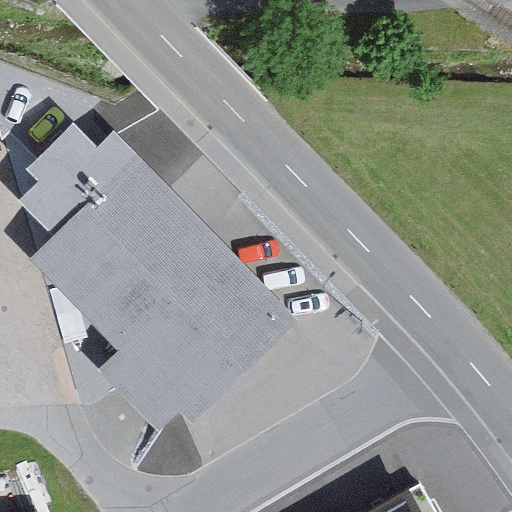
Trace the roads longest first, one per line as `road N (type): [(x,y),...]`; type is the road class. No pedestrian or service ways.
road 1 (tertiary): [(460,351),(126,0)]
road 2 (residential): [(460,351),(218,511)]
road 3 (unknown): [(134,511),(11,380),(0,352)]
road 4 (track): [(452,0),(255,0)]
